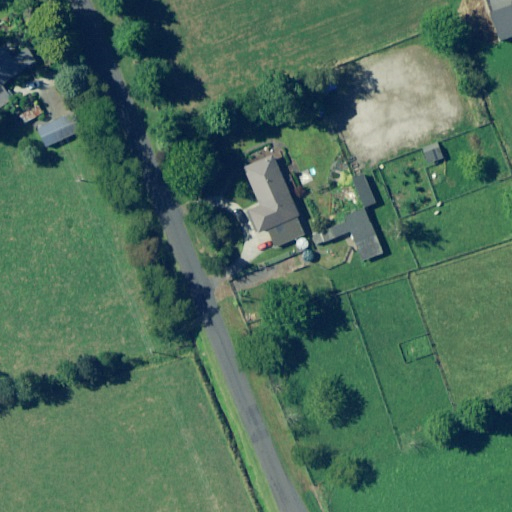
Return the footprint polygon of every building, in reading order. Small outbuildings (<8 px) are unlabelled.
[(511,34),(511,3),(489,11),(498,39),(511,34)] [(3,87),(13,78),(2,66),(0,67),(0,105),(11,95),(3,87)] [(69,115),(36,127),(45,151),(78,139),(69,115)] [(442,159),(437,147),(422,153),(427,165),(442,159)] [(304,236),(274,157),(243,169),(258,207),(247,211),(256,235),(266,231),(273,248),(304,236)] [(373,204),(362,176),(351,180),(363,208),(373,204)] [(309,236),(313,246),(349,232),(361,263),(380,255),(363,211),(342,219),(344,223),(309,236)] [(313,246),(309,236),(295,242),(298,252),(313,246)]
